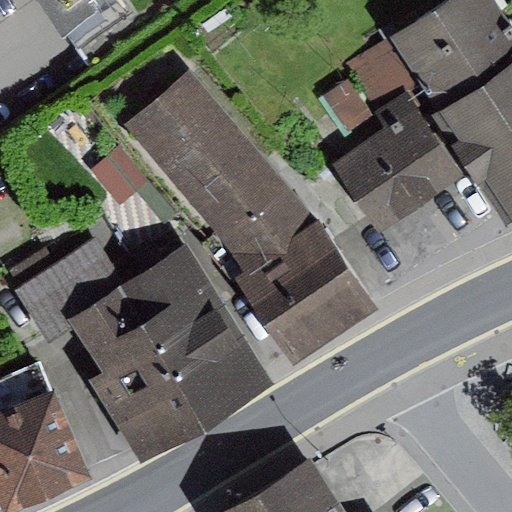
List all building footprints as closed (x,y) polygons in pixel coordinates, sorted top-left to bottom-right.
[(48,0),(63,22),(95,0),(48,0)] [(418,87),(441,122),(511,74),(511,33),(489,0),(455,0),(389,44),(418,87)] [(347,72),(375,115),(396,101),(418,87),(389,44),(347,72)] [(127,129),(250,281),(319,236),(191,72),(127,129)] [(511,74),(441,122),(511,226),(511,225),(511,74)] [(335,170),(380,239),(454,192),(396,101),(375,115),(389,135),(335,170)] [(241,288),(296,370),(374,318),(319,236),(250,281),(241,288)] [(75,336),(95,366),(145,336),(118,291),(95,248),(18,294),(51,350),(75,336)] [(145,336),(204,434),(272,394),(184,251),(118,291),(145,336)] [(139,473),(204,434),(145,336),(95,366),(102,377),(87,387),(139,473)] [(42,364),(0,381),(0,486),(10,511),(31,511),(93,486),(42,364)] [(353,511),(312,444),(213,505),(217,511),(353,511)]
